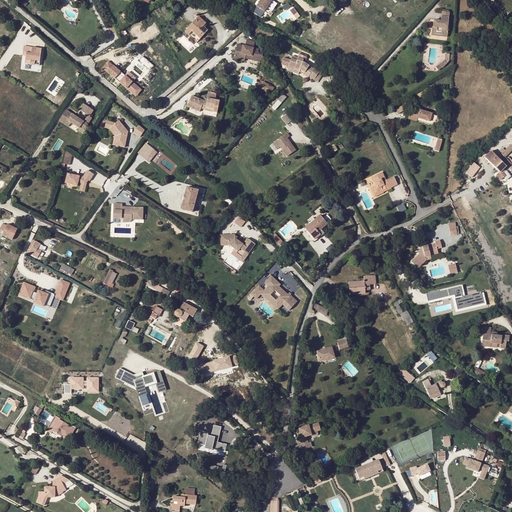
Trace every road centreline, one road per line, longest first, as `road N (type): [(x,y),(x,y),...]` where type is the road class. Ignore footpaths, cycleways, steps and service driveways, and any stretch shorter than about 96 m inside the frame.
road 1 (residential): [(433,8),(368,82),(366,95),(417,216),(342,253),(310,295),(277,482),(264,511)]
road 2 (track): [(80,242),(180,291),(222,330),(280,462)]
road 3 (residential): [(8,0),(152,116)]
road 4 (unknown): [(139,507),(5,436)]
road 5 (unknown): [(198,11),(218,28),(215,50),(149,115)]
